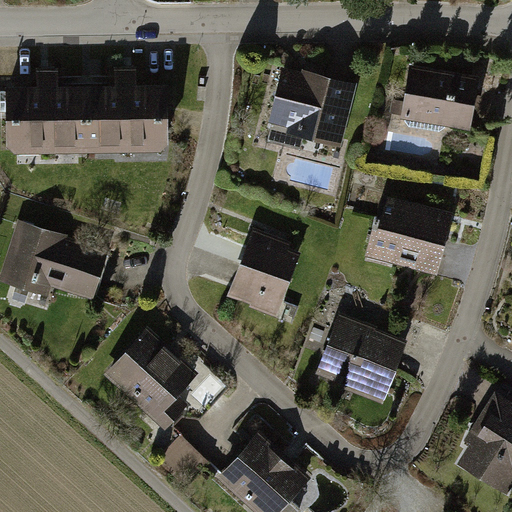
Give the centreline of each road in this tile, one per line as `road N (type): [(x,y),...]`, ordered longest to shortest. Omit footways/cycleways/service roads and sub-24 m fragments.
road 1 (residential): [(221,27),(215,137),(178,258),(178,289),(192,318),(359,467),(408,453),(465,340),(511,153)]
road 2 (residential): [(221,27),(440,24),(511,35)]
